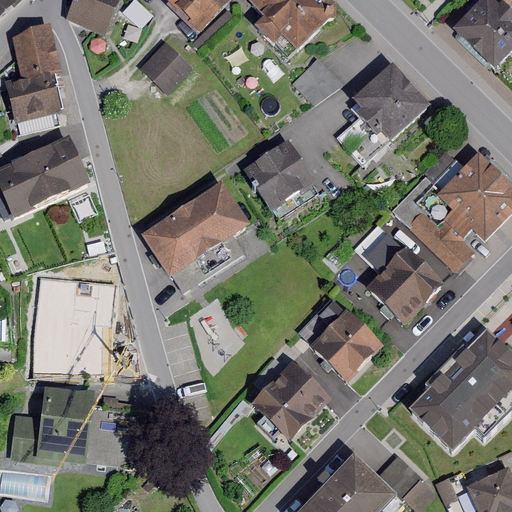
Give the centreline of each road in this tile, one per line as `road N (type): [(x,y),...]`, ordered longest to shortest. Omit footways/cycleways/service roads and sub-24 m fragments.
road 1 (residential): [(54,3),(121,219),(167,406),(213,511)]
road 2 (residential): [(275,511),(511,258)]
road 3 (tertiary): [(366,0),(511,142)]
road 4 (unknown): [(164,0),(147,52),(84,99)]
